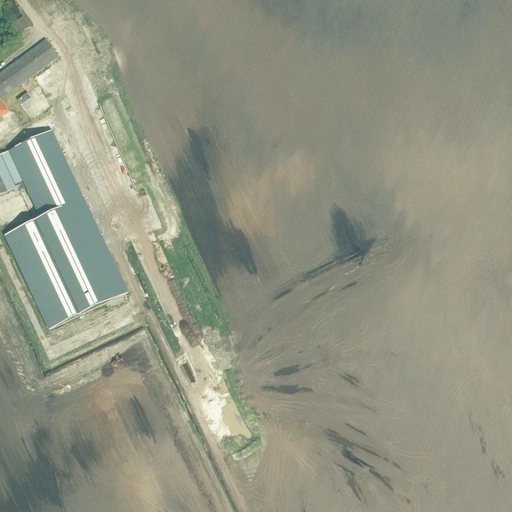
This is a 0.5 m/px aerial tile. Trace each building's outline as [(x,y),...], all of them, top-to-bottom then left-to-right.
[(74,35),(67,14),(57,17),(64,38),(74,35)] [(18,35),(29,27),(22,18),(11,26),(18,35)] [(5,116),(9,113),(1,101),(59,58),(47,42),(0,75),(0,117),(4,115),(5,116)] [(31,98),(27,93),(22,97),(17,101),(19,103),(21,106),(31,98)] [(80,123),(91,118),(89,113),(78,118),(80,123)] [(112,172),(116,170),(93,120),(78,126),(97,167),(105,184),(115,180),(112,172)] [(127,295),(52,132),(0,156),(0,196),(24,186),(40,221),(7,237),(50,330),(127,295)] [(166,322),(187,312),(155,242),(146,246),(149,254),(144,256),(147,263),(141,265),(152,289),(166,322)] [(181,350),(190,346),(195,356),(199,354),(195,345),(201,342),(197,335),(178,344),(181,350)]
